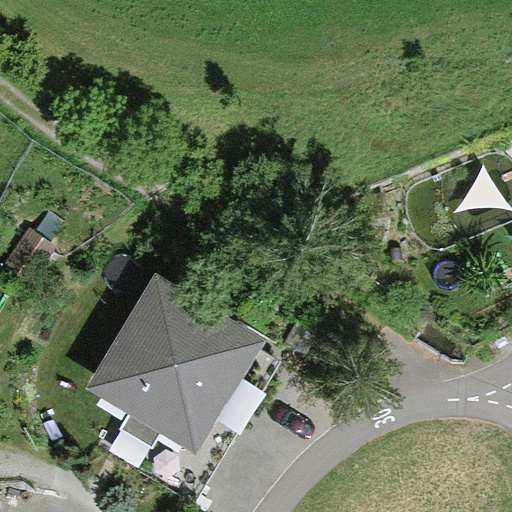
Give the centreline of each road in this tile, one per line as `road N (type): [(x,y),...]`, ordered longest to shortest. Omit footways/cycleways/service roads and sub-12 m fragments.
road 1 (track): [(0,89),(448,395)]
road 2 (residential): [(511,400),(448,395),(364,420),(314,461),(273,511)]
